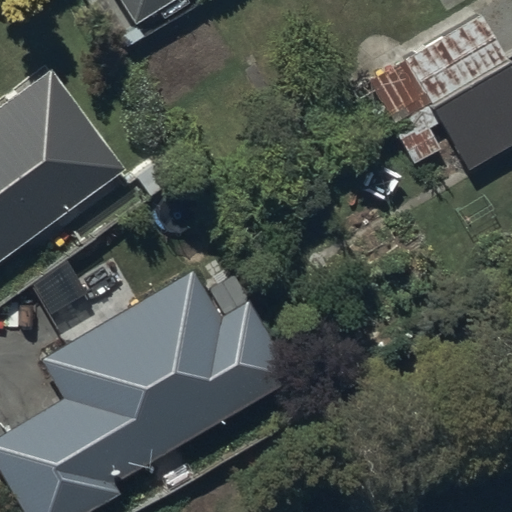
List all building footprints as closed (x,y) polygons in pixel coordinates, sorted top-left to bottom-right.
[(111,0),(126,26),(168,0),(111,0)] [(511,0),(510,0),(478,19),(467,0),(404,0),(388,10),(412,51),(401,58),(384,31),(349,52),(364,77),(308,111),(323,137),(349,121),(361,141),(511,51),(511,0)] [(511,81),(502,64),(387,129),(408,166),(445,145),(461,171),(511,142),(511,81)] [(43,69),(0,99),(0,255),(116,169),(43,69)] [(0,429),(0,486),(15,511),(83,511),(97,504),(101,511),(132,511),(198,474),(183,448),(109,491),(105,484),(290,377),(240,301),(213,317),(184,269),(31,360),(54,399),(0,429)]
